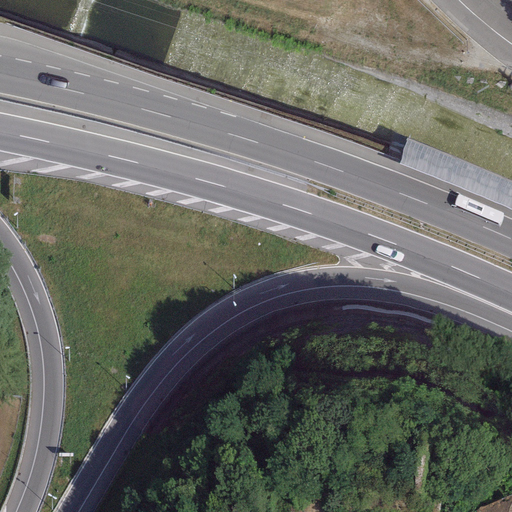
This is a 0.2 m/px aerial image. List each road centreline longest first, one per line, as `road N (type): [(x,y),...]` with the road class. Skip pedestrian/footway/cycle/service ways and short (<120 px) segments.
road 1 (motorway): [(70,511),(158,374),(215,320),(253,299),(297,285),(378,281),(511,309)]
road 2 (motorway): [(511,238),(240,137),(0,74)]
road 3 (motorway): [(0,134),(301,212),(511,295)]
road 4 (track): [(241,0),(511,94)]
road 5 (motorway): [(0,242),(37,316),(47,368),(41,450),(21,511)]
